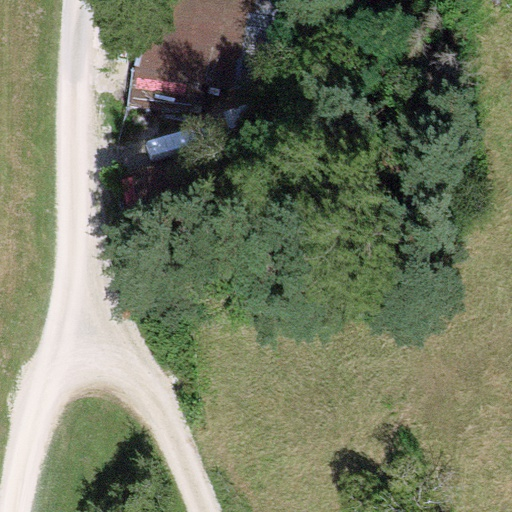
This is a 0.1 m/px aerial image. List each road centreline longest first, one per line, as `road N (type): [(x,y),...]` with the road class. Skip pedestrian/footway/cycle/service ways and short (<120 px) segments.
road 1 (residential): [(85,307),(82,0)]
road 2 (track): [(205,511),(154,395),(85,307)]
road 3 (track): [(17,511),(40,402),(85,307)]
